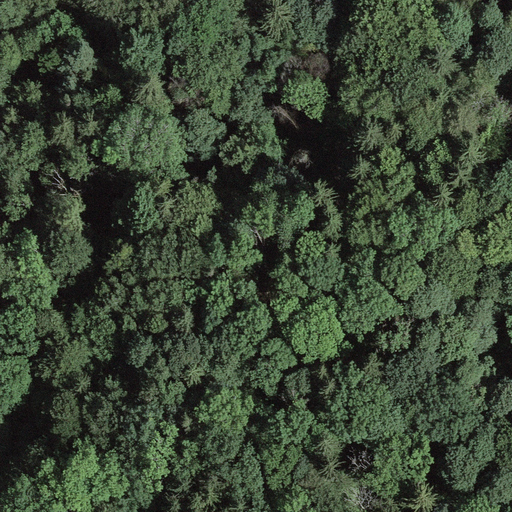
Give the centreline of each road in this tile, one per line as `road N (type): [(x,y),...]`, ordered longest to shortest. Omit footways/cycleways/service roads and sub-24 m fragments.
road 1 (track): [(344,0),(341,511)]
road 2 (track): [(411,0),(450,38),(511,127)]
